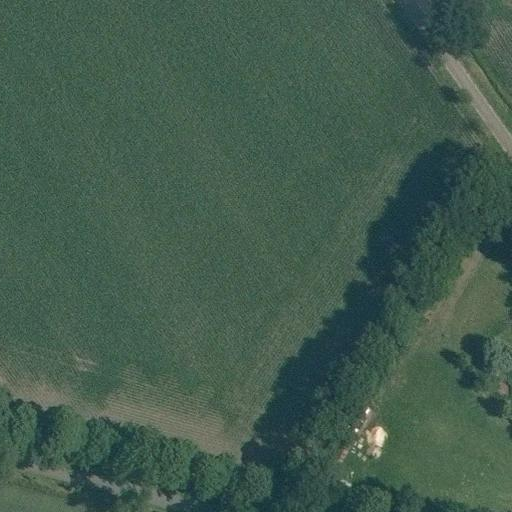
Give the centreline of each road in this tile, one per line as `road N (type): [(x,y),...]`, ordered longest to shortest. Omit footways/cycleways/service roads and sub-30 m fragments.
road 1 (unclassified): [(0,454),(214,511)]
road 2 (unclassified): [(511,159),(397,0)]
